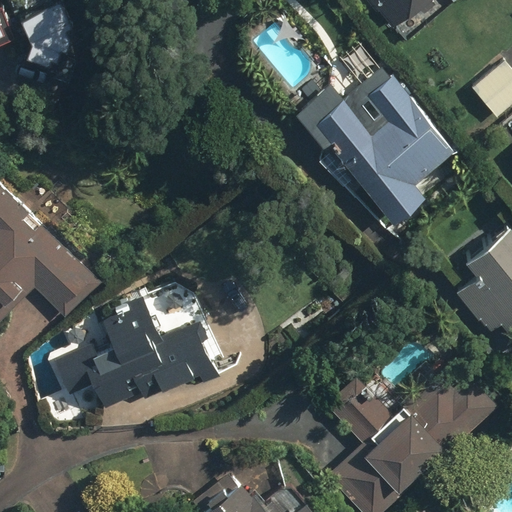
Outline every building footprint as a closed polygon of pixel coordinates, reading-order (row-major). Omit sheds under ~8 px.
[(0,0),(0,29),(17,22),(7,0),(0,0)] [(66,0),(31,0),(23,3),(33,28),(28,42),(51,49),(53,44),(63,47),(68,37),(79,30),(66,0)] [(421,0),(369,0),(391,26),(421,0)] [(511,62),(508,56),(468,85),(492,118),(511,103),(511,62)] [(326,78),(293,106),(374,204),(378,202),(388,214),(420,187),(410,175),(449,142),(383,62),(341,96),(326,78)] [(0,317),(34,283),(64,312),(99,277),(0,179),(0,317)] [(484,324),(494,316),(502,325),(511,316),(511,225),(504,216),(460,251),(475,269),(454,287),(484,324)] [(148,301),(144,289),(72,313),(80,336),(49,346),(62,384),(86,376),(87,379),(115,370),(118,378),(151,367),(157,384),(211,366),(201,338),(210,335),(194,286),(148,301)] [(452,354),(391,410),(355,372),(325,400),(361,438),(326,471),(363,511),(376,511),(496,401),(452,354)] [(0,481),(11,472),(0,458),(0,481)] [(316,511),(304,497),(286,511),(270,511),(237,472),(189,511),(316,511)]
